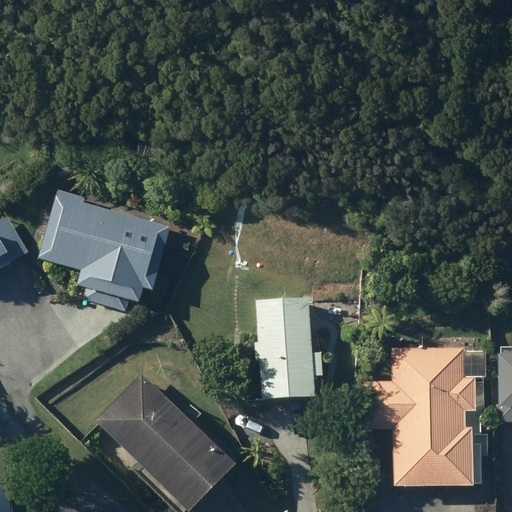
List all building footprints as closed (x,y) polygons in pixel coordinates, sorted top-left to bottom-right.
[(36,262),(149,295),(168,231),(81,206),(82,200),(56,193),(36,262)] [(6,220),(0,223),(0,269),(26,255),(6,220)] [(310,380),(319,380),(318,357),(309,357),(305,299),(253,303),(256,346),(251,346),(252,363),(255,363),(258,405),(311,402),(310,380)] [(511,348),(489,348),(488,409),(511,409),(511,348)] [(390,351),(390,384),(361,384),(362,432),(389,431),(390,491),(470,490),(470,487),(480,486),(479,445),(470,445),(470,431),(463,431),(462,413),(474,413),(473,381),(483,381),(483,352),(463,353),(463,350),(390,351)] [(91,425),(179,511),(189,511),(232,469),(138,376),(91,425)]
